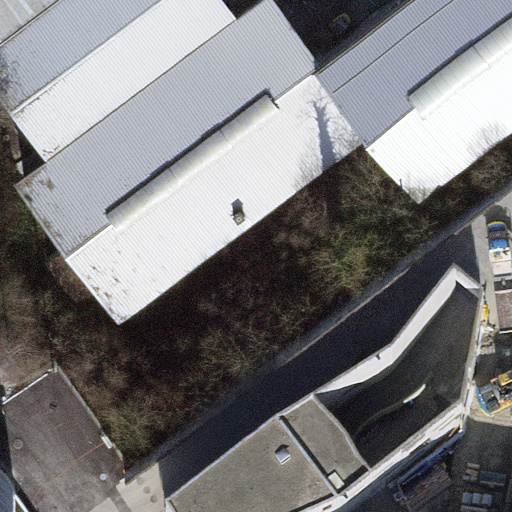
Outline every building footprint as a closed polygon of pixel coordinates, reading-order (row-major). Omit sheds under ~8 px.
[(188,0),(21,0),(107,114),(214,34),(188,0)] [(123,305),(365,123),(271,0),(258,0),(214,34),(107,114),(26,175),(74,239),(50,257),(80,296),(103,279),(123,305)] [(511,0),(390,0),(318,54),(418,189),(511,118),(511,0)] [(269,441),(177,511),(352,511),(459,431),(479,313),(448,292),(388,371),(269,441)] [(0,440),(0,441),(14,449),(0,428),(0,440)] [(0,440),(0,511),(25,511),(29,507),(33,492),(31,476),(25,461),(14,449),(0,441),(0,440)]
